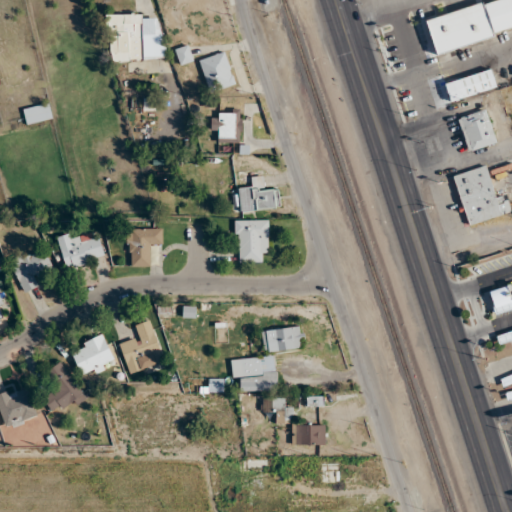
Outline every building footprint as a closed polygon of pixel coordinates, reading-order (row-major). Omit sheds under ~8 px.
[(511,27),(511,0),(494,0),(407,28),(416,58),(511,27)] [(107,15),(108,62),(164,59),(163,18),(143,19),(143,13),(107,15)] [(175,50),(181,65),(195,60),(188,45),(175,50)] [(209,92),(235,85),(225,52),(199,60),(209,92)] [(496,87),(491,68),(444,83),(450,101),(496,87)] [(23,109),(26,125),(52,119),(49,103),(23,109)] [(497,143),(486,109),(458,118),(468,152),(497,143)] [(212,132),(220,132),(220,142),(240,142),(240,110),(220,110),(220,117),(212,117),(212,132)] [(511,211),(506,193),(495,196),(485,165),(450,176),(466,226),(511,211)] [(241,213),(280,208),(278,186),(265,188),(263,176),(250,177),(251,187),(238,189),(241,213)] [(268,220),(237,220),(237,263),(259,263),(259,252),(268,252),(268,220)] [(127,229),(127,266),(151,266),(151,247),(162,247),(162,228),(127,229)] [(78,242),(75,232),(57,238),(67,270),(105,257),(98,235),(78,242)] [(24,293),(40,285),(35,274),(52,267),(43,248),(11,263),(24,293)] [(511,253),(470,266),(473,276),(511,263),(511,253)] [(511,308),(511,283),(488,290),(494,313),(511,308)] [(133,326),(137,336),(118,342),(129,374),(164,362),(150,320),(133,326)] [(302,326),(262,331),(264,352),(305,348),(302,326)] [(511,330),(496,336),(499,345),(511,340),(511,330)] [(79,372),(91,368),(93,373),(115,365),(105,335),(79,344),(82,354),(74,356),(79,372)] [(276,390),(275,356),(240,357),(241,391),(276,390)] [(62,362),(44,373),(55,392),(43,399),(51,411),(61,405),(65,411),(85,399),(62,362)] [(511,399),(511,370),(499,374),(504,390),(505,390),(508,401),(511,399)] [(223,378),(209,378),(209,392),(223,392),(223,378)] [(28,394),(21,397),(17,387),(0,394),(0,411),(7,428),(37,416),(28,394)] [(324,422),(292,422),(292,407),(284,407),(284,398),(263,398),(263,413),(274,413),(274,423),(291,423),(291,445),(324,445),(324,422)]
